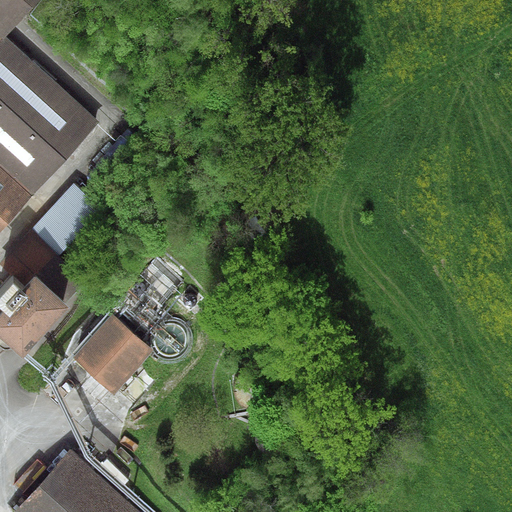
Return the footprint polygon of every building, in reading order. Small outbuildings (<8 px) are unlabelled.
[(0,0),(0,231),(99,123),(7,36),(39,0),(0,0)] [(136,135),(127,128),(92,170),(100,177),(136,135)] [(74,183),(31,230),(59,256),(102,209),(74,183)] [(59,256),(31,230),(1,263),(12,274),(0,286),(0,336),(23,358),(71,307),(67,303),(87,281),(59,256)] [(110,311),(113,314),(118,309),(148,334),(168,311),(162,306),(185,280),(157,257),(110,311)] [(113,314),(112,313),(72,358),(114,395),(154,350),(113,314)] [(186,332),(182,327),(177,324),(172,322),(166,323),(161,325),(156,329),(154,334),(153,340),(154,345),(157,350),(161,353),(166,355),(171,356),(177,354),(181,352),(185,348),(187,343),(187,337),(186,332)] [(268,383),(265,378),(260,375),(255,373),(249,373),(243,376),(239,380),(237,385),(236,391),(237,396),(240,401),(244,404),(249,406),(254,407),(259,405),(264,403),(267,399),(269,394),(270,388),(268,383)] [(288,428),(284,424),(280,420),(274,419),(268,419),(263,422),(259,426),(256,431),(255,437),(257,442),(259,446),(263,450),(268,452),(274,452),(279,451),(283,448),(287,444),(289,439),(289,434),(288,428)] [(140,511),(69,449),(13,511),(140,511)]
